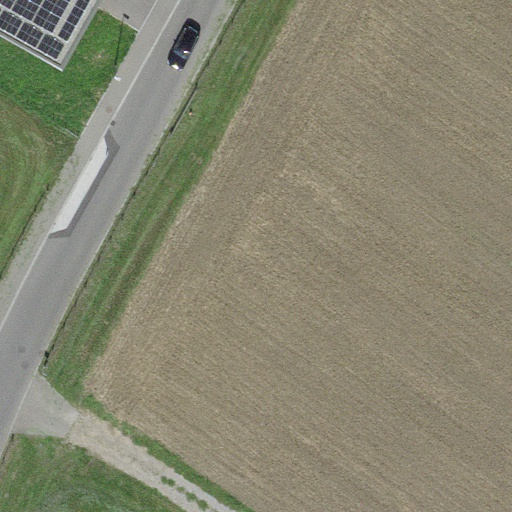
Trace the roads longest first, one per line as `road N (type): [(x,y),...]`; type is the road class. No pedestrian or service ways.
road 1 (unclassified): [(211,0),(52,283),(0,399)]
road 2 (track): [(169,511),(0,399)]
